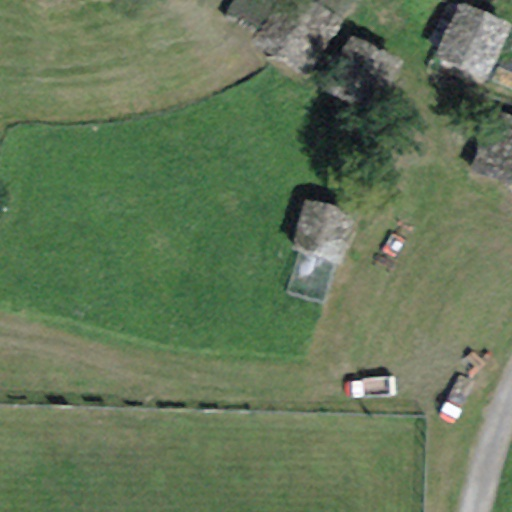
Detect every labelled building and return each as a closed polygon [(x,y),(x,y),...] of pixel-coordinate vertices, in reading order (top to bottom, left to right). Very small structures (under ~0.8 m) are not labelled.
[(465,178),(489,93),(428,79),(405,162),(465,178)] [(276,185),(314,105),(256,82),(219,160),(276,185)] [(342,122),(311,204),(371,223),(400,142),(342,122)] [(511,191),(489,182),(470,242),(511,257),(511,191)] [(276,257),(263,344),(326,350),(338,265),(276,257)]
